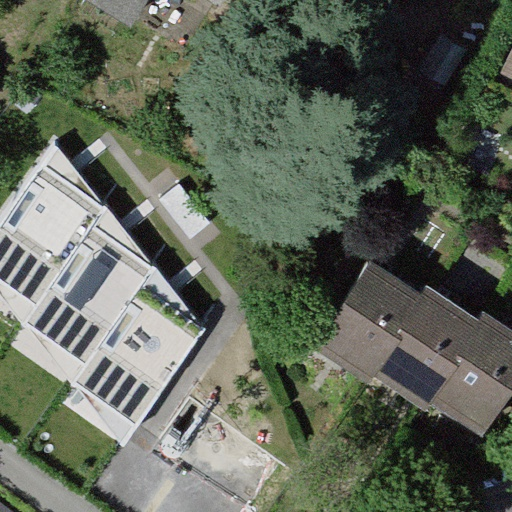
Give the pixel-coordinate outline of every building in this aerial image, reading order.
[(229,0),(95,0),(138,25),(153,0),(212,0),(225,8),(229,0)] [(511,49),(500,74),(511,80),(511,49)] [(206,331),(55,143),(0,226),(0,280),(39,308),(30,325),(88,365),(76,383),(138,426),(206,331)] [(314,346),(369,383),(374,375),(428,294),(374,258),(314,346)] [(374,375),(429,412),(434,404),(489,323),(434,286),(428,294),(374,375)] [(434,404),(489,441),(511,406),(511,327),(494,316),(489,323),(434,404)] [(185,393),(161,438),(252,489),(277,445),(185,393)]
